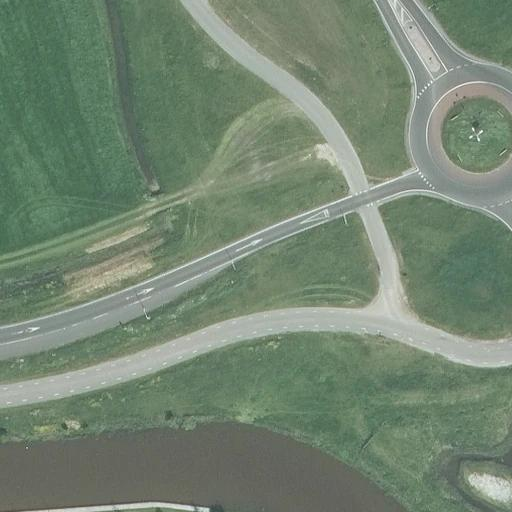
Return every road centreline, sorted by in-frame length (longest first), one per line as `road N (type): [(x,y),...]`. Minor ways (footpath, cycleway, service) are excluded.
road 1 (unclassified): [(387,327),(275,322),(123,371),(0,397)]
road 2 (motorway): [(0,337),(113,304),(363,199)]
road 3 (unclassified): [(363,199),(314,107),(243,55),(190,0)]
road 4 (unclassified): [(387,327),(386,268),(363,199)]
road 5 (unclassified): [(511,352),(468,353),(387,327)]
